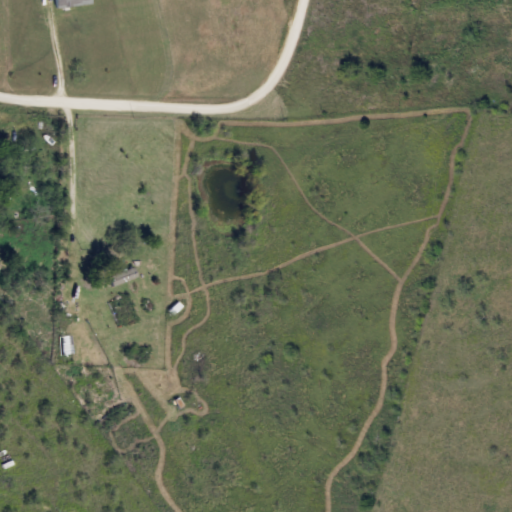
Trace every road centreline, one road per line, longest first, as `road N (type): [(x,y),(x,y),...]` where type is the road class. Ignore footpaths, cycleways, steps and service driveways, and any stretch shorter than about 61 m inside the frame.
road 1 (residential): [(0,100),(256,109),(281,84),(304,0)]
road 2 (residential): [(70,239),(66,130),(48,0)]
